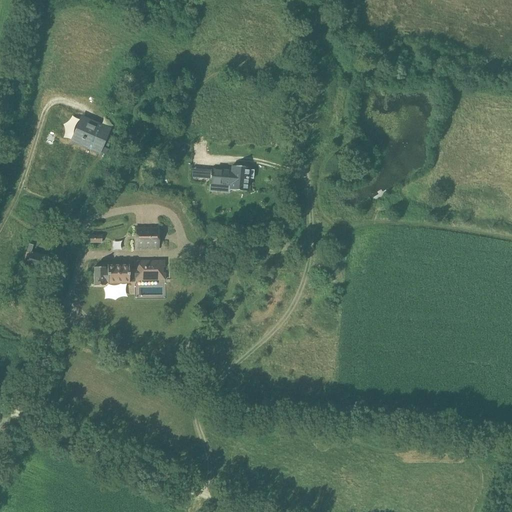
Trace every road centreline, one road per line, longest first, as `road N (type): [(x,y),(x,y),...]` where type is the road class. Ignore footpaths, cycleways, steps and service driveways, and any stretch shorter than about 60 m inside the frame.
road 1 (track): [(208,492),(195,405),(286,318),(310,250),(306,114),(323,0)]
road 2 (track): [(255,511),(0,411)]
